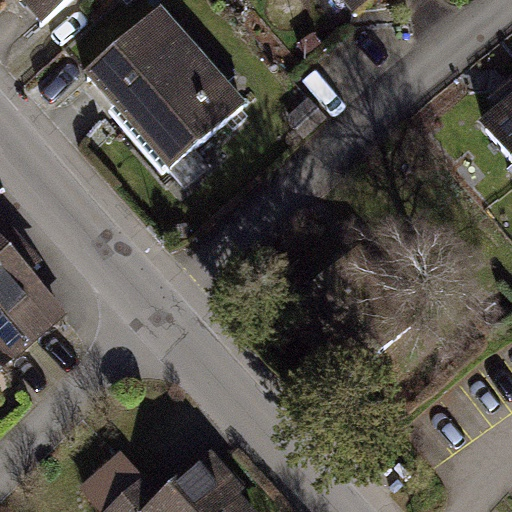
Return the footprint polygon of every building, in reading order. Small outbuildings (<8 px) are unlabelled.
[(14,0),(35,23),(62,0),(14,0)] [(167,178),(235,120),(157,29),(89,87),(167,178)] [(511,109),(479,137),(511,176),(511,109)] [(0,377),(69,316),(32,275),(42,265),(0,218),(0,377)] [(352,254),(276,319),(351,402),(430,340),(352,254)] [(124,469),(89,501),(98,511),(243,511),(196,460),(152,499),(124,469)]
